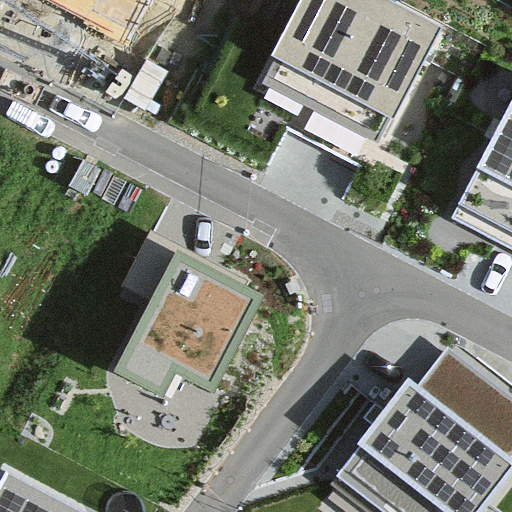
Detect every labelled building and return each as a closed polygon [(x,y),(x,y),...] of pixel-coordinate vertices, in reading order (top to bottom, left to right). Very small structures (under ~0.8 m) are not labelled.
[(385,140),(441,32),(378,0),(308,0),(285,45),(289,47),(271,82),(385,140)] [(511,109),(463,205),(511,229),(511,109)] [(260,297),(177,255),(118,371),(163,393),(175,370),(213,389),(260,297)] [(414,370),(323,488),(353,511),(511,511),(511,509),(500,500),(511,484),(511,387),(453,342),(425,378),(414,370)] [(63,511),(8,483),(0,497),(0,511),(63,511)]
